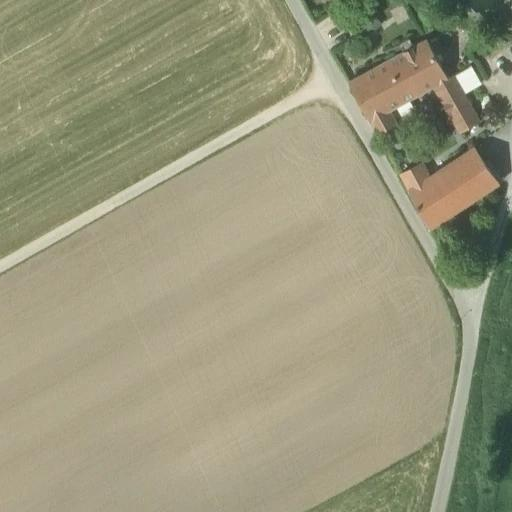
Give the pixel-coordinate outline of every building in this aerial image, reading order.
[(427,39),(396,56),(417,95),(432,87),(448,78),(427,39)] [(390,110),(417,95),(396,56),(350,82),(371,121),(378,134),(397,124),(390,110)] [(455,74),(466,94),(482,85),(471,65),(455,74)] [(448,78),(476,129),(483,125),(466,94),(455,74),(448,78)] [(459,135),(464,135),(476,129),(448,78),(432,87),(459,135)] [(475,147),(430,177),(409,191),(430,229),(499,184),(475,147)] [(401,176),(409,191),(430,177),(421,163),(401,176)]
